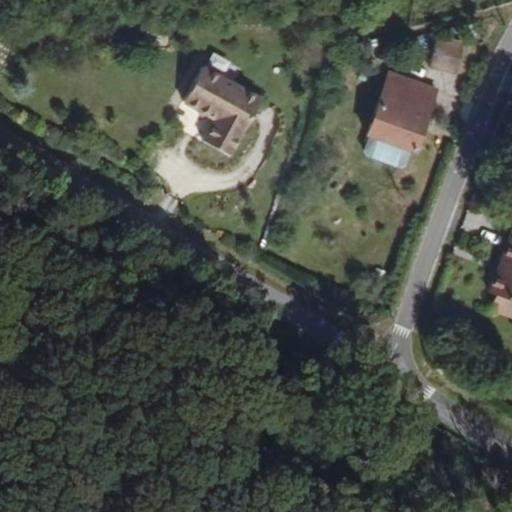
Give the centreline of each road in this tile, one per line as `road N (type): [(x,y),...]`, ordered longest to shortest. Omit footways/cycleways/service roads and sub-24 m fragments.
road 1 (unclassified): [(402,370),(0,133)]
road 2 (residential): [(402,370),(402,326),(511,39)]
road 3 (unclassified): [(511,449),(430,399),(402,370)]
